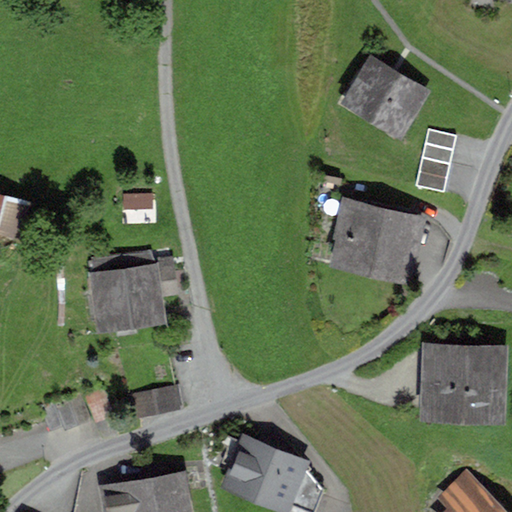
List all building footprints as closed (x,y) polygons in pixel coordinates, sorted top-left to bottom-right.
[(377,53),(357,86),(402,113),(422,81),(377,53)] [(426,144),(420,172),(447,178),(454,150),(426,144)] [(152,184),(152,167),(125,167),(125,183),(152,184)] [(350,221),(345,244),(406,258),(418,207),(350,191),(343,219),(350,221)] [(128,194),(129,208),(154,207),(153,193),(128,194)] [(0,194),(0,223),(15,228),(22,201),(0,194)] [(161,280),(161,276),(179,274),(175,245),(150,249),(149,239),(122,243),(122,245),(95,249),(97,265),(91,266),(96,305),(109,304),(109,306),(158,299),(155,280),(161,280)] [(435,338),(433,396),(498,399),(500,340),(480,340),(480,343),(468,342),(468,339),(435,338)] [(179,373),(134,381),(138,400),(183,392),(179,373)] [(89,380),(99,406),(115,400),(105,374),(89,380)] [(94,407),(84,380),(57,391),(66,413),(67,418),(94,407)] [(52,418),(66,413),(57,391),(55,386),(42,392),(52,418)] [(274,438),(277,430),(264,424),(261,433),(250,429),(235,466),(317,500),(326,476),(303,450),(274,438)] [(107,477),(113,511),(161,511),(192,507),(185,463),(107,477)] [(511,511),(511,502),(497,488),(492,493),(467,468),(452,484),(465,497),(449,511),(511,511)]
